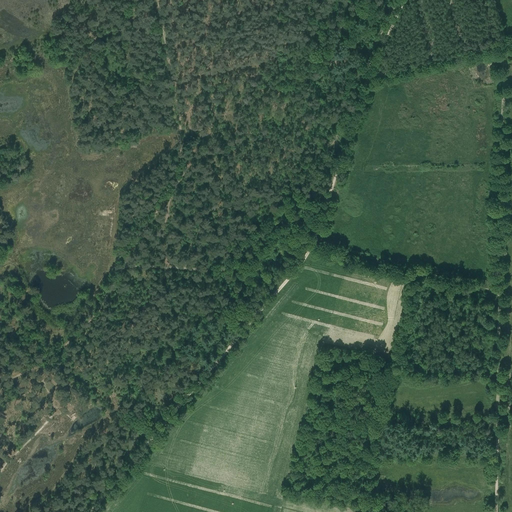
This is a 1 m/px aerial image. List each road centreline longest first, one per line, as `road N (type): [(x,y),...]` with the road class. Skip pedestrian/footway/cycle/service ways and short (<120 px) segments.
road 1 (track): [(91,511),(291,274)]
road 2 (track): [(124,265),(182,158),(154,0)]
road 3 (unknown): [(168,267),(162,230),(193,148),(169,0)]
road 4 (track): [(499,291),(503,44)]
road 5 (track): [(496,511),(499,291)]
road 6 (track): [(499,291),(346,252),(307,252)]
road 7 (track): [(307,252),(371,70)]
road 8 (track): [(291,274),(261,266),(124,265)]
road 9 (track): [(511,42),(385,74),(371,70)]
road 10 (track): [(39,364),(96,314),(124,265)]
